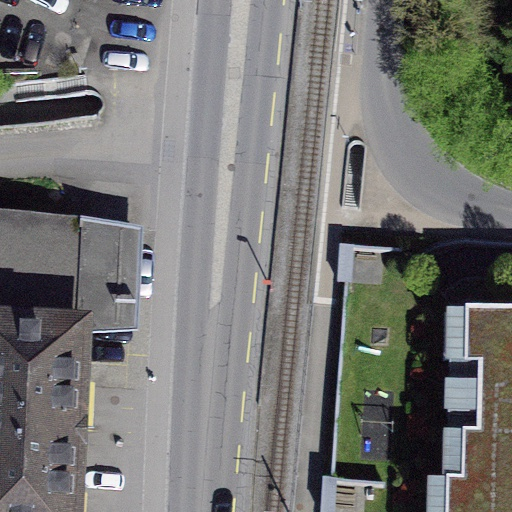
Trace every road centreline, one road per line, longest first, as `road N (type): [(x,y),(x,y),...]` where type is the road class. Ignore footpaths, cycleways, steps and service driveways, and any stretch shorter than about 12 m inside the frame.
road 1 (primary): [(206,511),(227,144)]
road 2 (residential): [(0,159),(119,145),(227,144)]
road 3 (primary): [(227,144),(242,0)]
